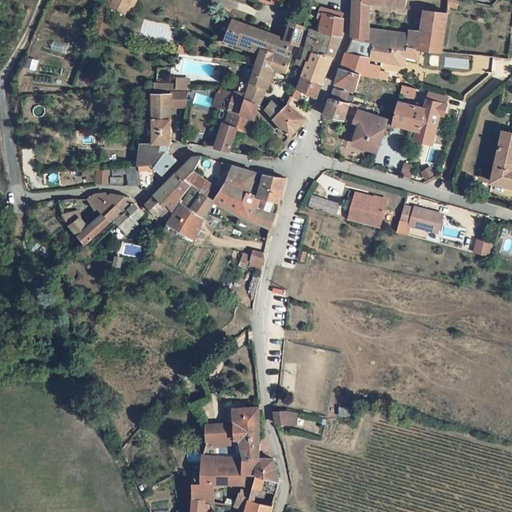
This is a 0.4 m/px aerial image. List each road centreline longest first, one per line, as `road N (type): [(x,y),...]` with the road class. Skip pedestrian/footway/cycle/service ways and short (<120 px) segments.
road 1 (residential): [(279,511),(284,479),(267,411),(259,315),(304,162)]
road 2 (residential): [(304,162),(276,167),(197,151),(143,195),(95,189),(18,197)]
road 3 (residential): [(511,215),(304,162)]
road 4 (residential): [(304,162),(347,0)]
